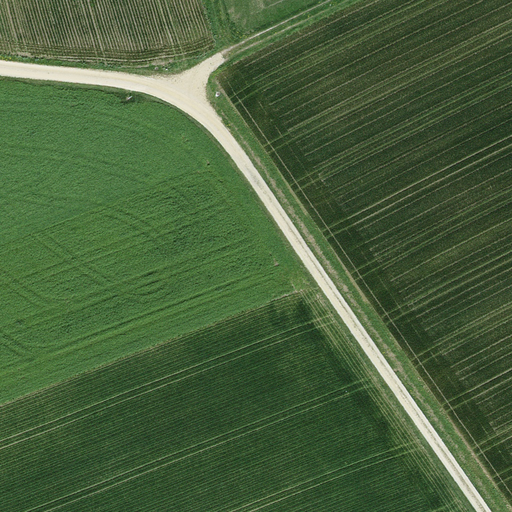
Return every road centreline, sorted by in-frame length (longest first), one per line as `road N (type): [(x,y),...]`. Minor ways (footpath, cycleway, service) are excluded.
road 1 (track): [(479,511),(190,96),(0,68)]
road 2 (track): [(350,0),(204,68),(190,96)]
